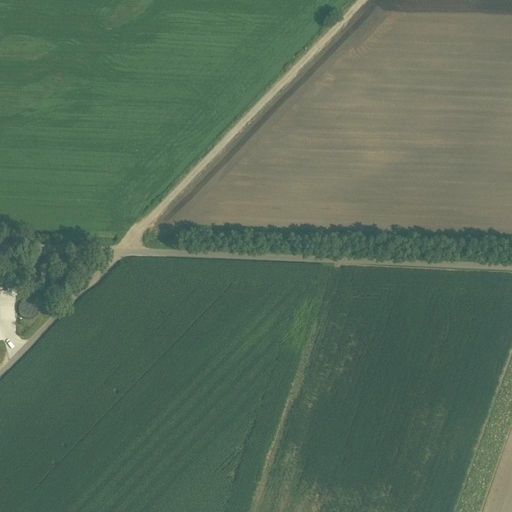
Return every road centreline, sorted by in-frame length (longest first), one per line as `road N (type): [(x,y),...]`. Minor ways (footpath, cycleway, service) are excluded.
road 1 (unclassified): [(511,268),(121,250)]
road 2 (track): [(121,250),(361,0)]
road 3 (unclassified): [(0,376),(121,250)]
road 4 (unclassified): [(121,250),(0,245)]
